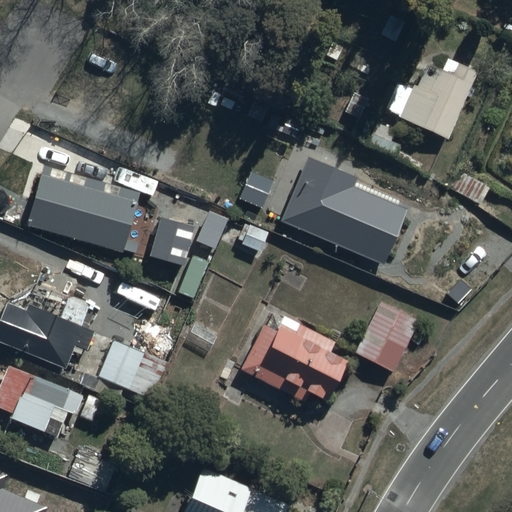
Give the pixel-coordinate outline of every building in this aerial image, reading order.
[(379,112),(446,141),(475,74),(445,61),(440,73),(422,65),(410,91),(392,83),(379,112)] [(26,229),(121,254),(137,191),(42,166),(26,229)] [(88,310),(85,304),(37,284),(8,299),(0,318),(0,345),(62,372),(71,354),(79,357),(81,353),(85,354),(94,335),(91,334),(92,331),(81,327),(88,310)] [(169,342),(184,304),(168,297),(153,335),(169,342)] [(352,353),(391,374),(418,322),(380,302),(352,353)] [(238,373),(302,404),(305,397),(324,406),(344,364),(327,356),(334,343),(281,317),(274,333),(261,326),(238,373)] [(194,321),(184,340),(207,353),(217,335),(194,321)] [(163,364),(142,356),(111,344),(97,379),(117,387),(150,400),(163,364)] [(81,399),(8,368),(0,385),(0,410),(11,416),(9,421),(54,440),(66,413),(74,417),(81,399)] [(285,511),(287,507),(201,469),(182,511),(285,511)]
